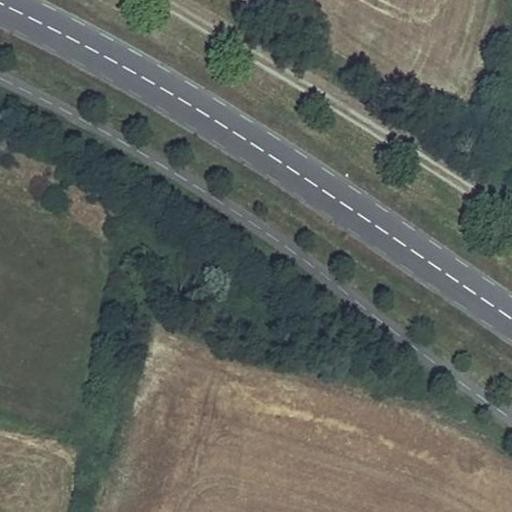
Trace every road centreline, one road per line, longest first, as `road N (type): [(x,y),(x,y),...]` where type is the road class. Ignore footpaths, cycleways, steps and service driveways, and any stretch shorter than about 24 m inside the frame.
road 1 (secondary): [(0,3),(165,89),(511,318)]
road 2 (track): [(163,0),(511,215)]
